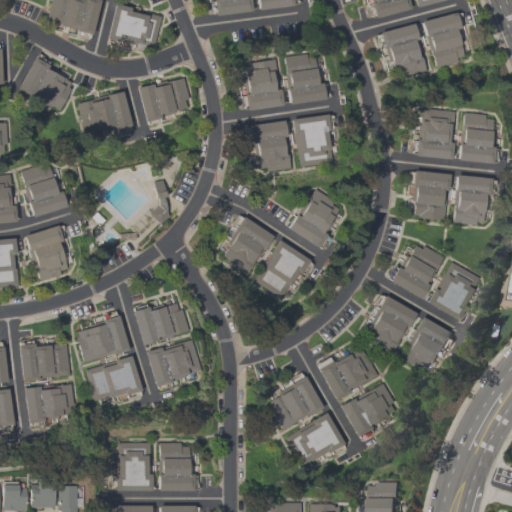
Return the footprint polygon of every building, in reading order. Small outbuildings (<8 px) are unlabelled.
[(44,20),(49,0),(97,0),(89,35),(74,31),(74,29),(59,25),(60,24),(44,20)] [(247,0),(249,11),(213,15),(211,0),(247,0)] [(289,0),(290,5),(256,9),(254,0),(289,0)] [(405,0),(408,8),(373,18),(369,2),(370,2),(369,0),(405,0)] [(412,0),(414,8),(446,0),(412,0)] [(151,47),(135,43),(135,44),(120,40),(120,42),(104,38),(113,3),(129,7),(128,8),(159,17),(151,47)] [(452,12),(456,28),(452,29),(460,56),(452,58),(453,62),(431,68),(419,21),(452,12)] [(421,70),(399,76),(396,65),(390,66),(385,48),(381,49),(377,32),(411,23),(415,40),(414,40),(418,53),(417,53),(421,70)] [(310,52),(315,83),(320,83),(322,99),(287,104),(282,74),(284,74),(281,57),(310,52)] [(55,110),(48,106),(46,109),(39,105),(40,102),(29,95),(28,97),(14,89),(32,57),(46,65),(44,69),(68,82),(65,87),(67,89),(55,110)] [(244,110),(242,94),(243,94),(241,80),(244,79),(242,66),(247,65),(247,63),(272,59),(276,89),(278,89),(280,105),(244,110)] [(171,113),(158,116),(159,118),(142,122),(134,87),(163,80),(163,81),(180,78),(184,99),(181,100),(183,108),(171,110),(171,113)] [(118,91),(127,125),(111,129),(111,127),(97,131),(97,128),(89,130),(87,124),(79,126),(73,103),(118,91)] [(448,159),(412,156),(414,139),(415,139),(417,125),(419,125),(420,108),(452,111),(448,143),(450,143),(448,159)] [(483,114),(482,118),(490,119),(489,132),(491,132),(490,147),(492,147),(490,163),(455,160),(458,130),(459,130),(461,112),(483,114)] [(327,162),(296,166),(292,138),(290,138),(288,119),(324,114),(326,130),(325,130),(326,143),(325,143),(327,162)] [(281,120),(285,150),(284,150),(286,168),(264,170),(263,167),(257,168),(255,155),(252,155),(250,141),(249,141),(247,125),(281,120)] [(17,171),(40,165),(40,167),(47,166),(55,192),(59,191),(64,207),(30,217),(21,187),(22,187),(17,171)] [(411,214),(412,201),(409,201),(411,187),(409,187),(411,170),(447,174),(445,191),(444,190),(441,220),(416,218),(416,215),(411,214)] [(0,174),(7,173),(10,198),(8,198),(8,205),(12,205),(14,221),(0,222),(0,174)] [(489,177),(486,201),(482,201),(480,222),(473,221),(473,225),(450,223),(454,174),(489,177)] [(330,200),(328,204),(334,208),(327,220),(329,221),(321,233),(323,234),(314,248),(284,229),(293,215),(295,215),(302,204),(303,204),(312,189),(330,200)] [(220,255),(235,232),(231,230),(241,216),(270,236),(242,275),(222,262),(225,259),(220,255)] [(21,235),(55,225),(60,241),(56,242),(64,268),(56,270),(58,274),(36,281),(31,264),(30,265),(21,235)] [(511,306),(498,305),(509,228),(511,228),(511,306)] [(0,239),(12,238),(13,254),(12,254),(15,286),(0,287),(0,239)] [(250,280),(267,255),(266,254),(275,240),(305,260),(296,274),(294,273),(286,285),(285,284),(276,298),(250,280)] [(418,298),(386,281),(395,266),(396,267),(403,254),(406,256),(413,245),(419,248),(421,246),(440,257),(431,272),(432,273),(418,298)] [(476,278),(468,292),(469,293),(463,303),(462,302),(460,306),(462,307),(454,320),(452,319),(423,302),(431,288),(432,289),(448,262),(476,278)] [(382,296),(412,314),(404,328),(403,327),(386,355),(360,340),(370,323),(368,322),(375,311),(373,310),(382,296)] [(173,303),(175,310),(179,309),(185,331),(178,333),(178,334),(174,335),(173,334),(168,335),(168,337),(139,345),(129,311),(145,306),(146,308),(159,304),(160,307),(173,303)] [(81,361),(73,332),(87,328),(86,325),(100,322),(100,319),(115,315),(125,351),(110,355),(110,354),(81,361)] [(418,317),(448,335),(449,336),(441,350),(440,349),(439,349),(432,360),(430,359),(423,371),(418,369),(417,371),(395,359),(411,332),(410,332),(418,317)] [(196,370),(181,375),(181,376),(167,380),(167,382),(151,386),(141,351),(157,347),(158,349),(188,340),(196,370)] [(67,375),(36,378),(36,380),(20,381),(16,345),(32,343),(32,345),(47,343),(47,345),(63,343),(67,375)] [(314,370),(329,361),(330,363),(356,347),(373,374),(346,390),(347,392),(333,401),(314,370)] [(127,355),(137,391),(121,395),(120,392),(90,401),(81,370),(112,361),(112,360),(127,355)] [(263,403),(277,395),(275,393),(288,386),(287,384),(302,376),(320,408),(305,416),(305,415),(278,430),(263,403)] [(378,383),(389,402),(386,404),(390,410),(378,417),(379,420),(367,427),(368,428),(354,436),(336,406),(351,397),(352,398),(378,383)] [(21,388),(36,386),(37,388),(68,384),(70,405),(61,406),(61,408),(58,409),(59,418),(40,420),(40,421),(24,423),(21,388)] [(0,389),(5,389),(9,425),(0,426),(0,389)] [(282,437),(309,422),(308,421),(323,413),(340,444),(325,453),(324,452),(310,460),(309,459),(298,465),(282,437)] [(149,491),(113,491),(113,474),(116,474),(116,467),(114,467),(114,459),(116,459),(116,443),(148,443),(148,466),(146,466),(146,474),(149,474),(149,491)] [(158,443),(179,443),(179,446),(187,446),(187,460),(189,460),(189,474),(191,474),(191,491),(156,491),(156,461),(158,461),(158,443)] [(52,507),(27,507),(27,484),(36,484),(36,479),(52,479),(52,507)] [(365,511),(365,509),(363,509),(363,497),(365,497),(365,481),(397,480),(397,508),(394,508),(394,511),(365,511)] [(0,481),(16,481),(16,488),(24,488),(24,510),(0,510),(0,481)] [(58,511),(58,508),(56,508),(56,485),(74,485),(74,511),(58,511)] [(268,511),(268,502),(300,502),(300,511),(268,511)] [(309,511),(309,503),(338,503),(338,511),(309,511)]
